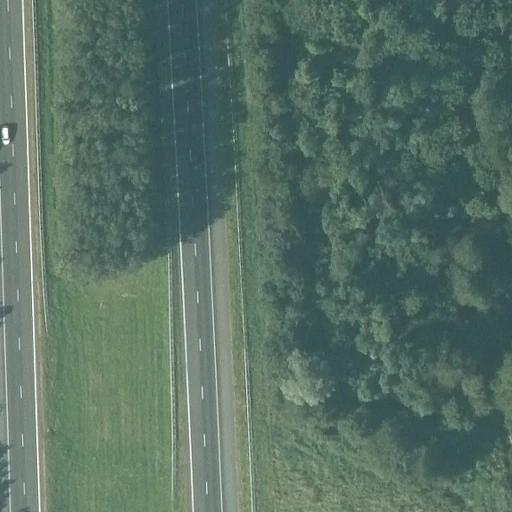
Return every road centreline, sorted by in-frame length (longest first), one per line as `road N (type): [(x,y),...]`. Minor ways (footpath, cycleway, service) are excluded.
road 1 (motorway): [(206,511),(181,0)]
road 2 (motorway): [(6,0),(23,511)]
road 3 (track): [(511,271),(490,357),(511,447)]
